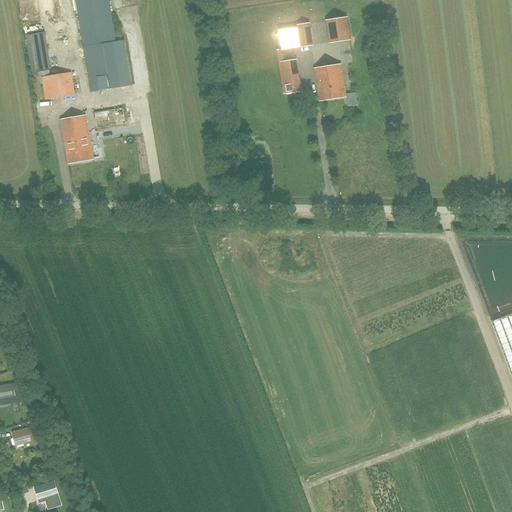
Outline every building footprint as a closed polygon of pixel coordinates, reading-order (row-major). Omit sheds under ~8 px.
[(108,0),(75,0),(84,47),(91,92),(131,85),(123,41),(115,42),(108,0)] [(325,20),(329,44),(351,40),(348,17),(325,20)] [(281,49),(277,50),(279,61),(289,60),(295,59),(294,49),(300,48),(313,46),(310,22),(296,25),(278,28),(281,49)] [(45,32),(27,34),(31,70),(49,68),(45,32)] [(289,60),(279,61),(284,93),(301,91),(296,59),(295,59),(289,60)] [(345,97),(340,65),(315,69),(320,101),(345,97)] [(71,73),(42,78),(46,100),(74,95),(71,73)] [(357,92),(347,93),(348,105),(358,104),(357,92)] [(123,108),(94,113),(97,129),(125,124),(123,108)] [(92,159),(85,116),(62,120),(69,163),(92,159)] [(511,314),(491,322),(511,377),(511,314)] [(12,385),(0,386),(0,399),(3,399),(4,404),(14,402),(13,398),(14,397),(12,385)] [(31,428),(12,433),(14,438),(16,438),(18,445),(24,443),(25,448),(35,445),(34,441),(35,440),(31,428)] [(35,488),(37,493),(39,493),(41,500),(44,499),(48,509),(61,505),(58,494),(54,482),(35,488)]
